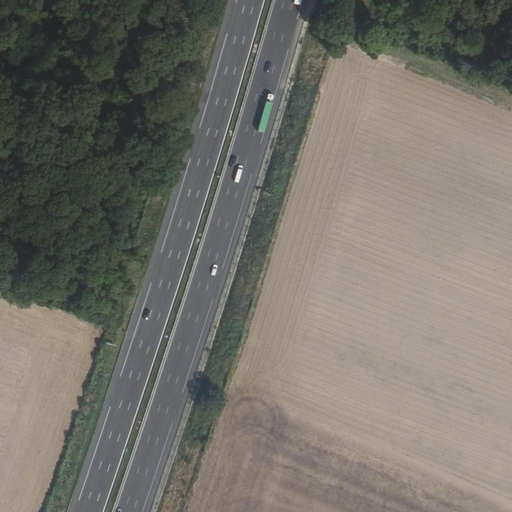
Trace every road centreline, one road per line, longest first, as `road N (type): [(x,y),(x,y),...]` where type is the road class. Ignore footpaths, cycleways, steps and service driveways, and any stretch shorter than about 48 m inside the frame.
road 1 (motorway): [(250,0),(86,511)]
road 2 (motorway): [(126,511),(288,0)]
